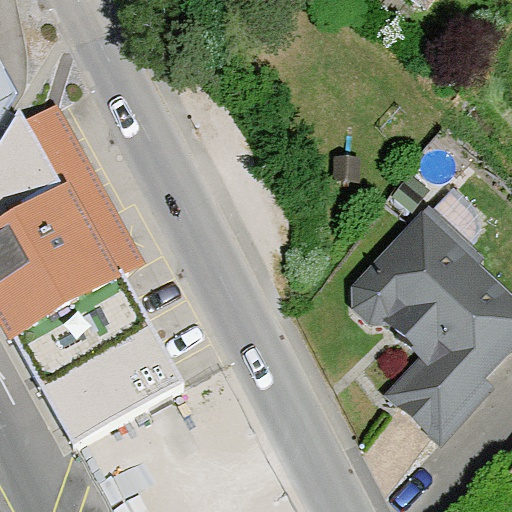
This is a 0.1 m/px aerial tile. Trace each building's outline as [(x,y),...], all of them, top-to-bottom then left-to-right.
[(384,0),(411,19),(425,0),(384,0)] [(0,134),(18,103),(0,68),(0,134)] [(170,397),(18,103),(0,134),(0,319),(71,451),(170,397)] [(414,378),(384,406),(435,459),(495,403),(481,388),(511,358),(511,304),(428,216),(352,288),(392,330),(380,342),(414,378)] [(511,473),(500,486),(511,497),(511,473)]
